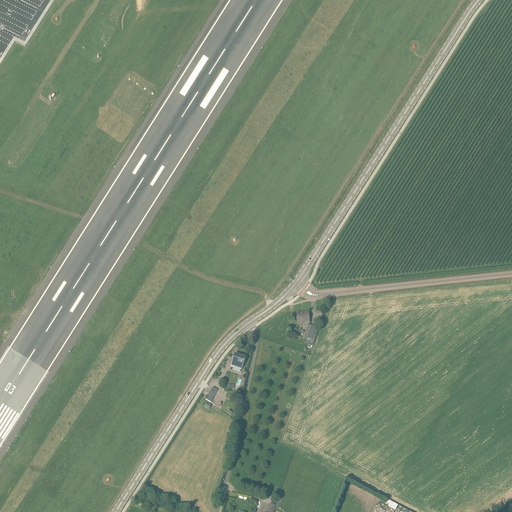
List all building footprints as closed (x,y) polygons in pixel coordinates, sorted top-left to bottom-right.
[(297,315),(297,324),(309,323),(309,312),(304,312),(304,314),(297,315)] [(312,340),(316,328),(308,325),(304,338),(312,340)] [(231,366),(236,368),(242,370),(246,358),(235,354),(231,366)] [(210,402),(217,390),(212,387),(206,400),(210,402)] [(272,511),(275,505),(270,503),(266,511),(272,511)]
